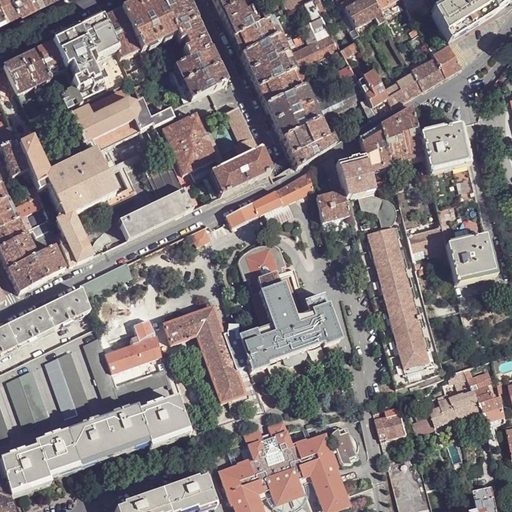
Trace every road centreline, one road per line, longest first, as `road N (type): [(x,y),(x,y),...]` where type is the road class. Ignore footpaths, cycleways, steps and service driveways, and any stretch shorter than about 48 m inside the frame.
road 1 (residential): [(16,310),(272,191)]
road 2 (unclassified): [(198,0),(281,167)]
road 3 (residential): [(272,191),(412,106)]
road 4 (residential): [(412,106),(455,82),(511,22)]
